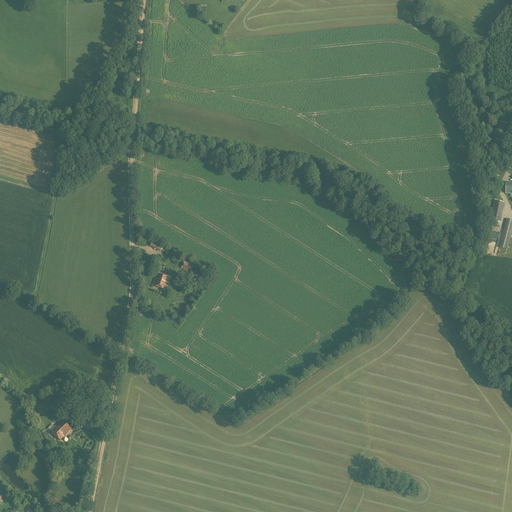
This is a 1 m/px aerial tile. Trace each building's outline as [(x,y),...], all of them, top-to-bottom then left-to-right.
[(504,203),(494,201),(489,220),(500,223),(504,203)] [(499,248),(507,250),(511,231),(511,220),(506,219),(499,248)] [(150,247),(160,252),(162,247),(153,242),(150,247)] [(193,266),(184,262),(181,269),(190,273),(193,266)] [(155,286),(164,289),(166,283),(169,284),(171,278),(159,274),(155,286)] [(70,401),(64,398),(60,408),(66,410),(70,401)] [(81,428),(93,429),(94,430),(96,419),(92,418),(92,416),(88,415),(88,417),(83,416),(81,428)] [(61,421),(55,427),(50,431),(60,440),(70,430),(61,421)]
